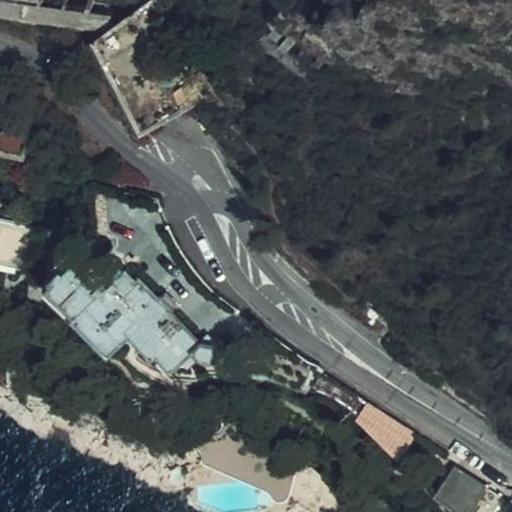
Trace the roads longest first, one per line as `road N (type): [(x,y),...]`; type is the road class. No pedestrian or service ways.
road 1 (residential): [(0,44),(73,83),(191,208)]
road 2 (residential): [(303,322),(511,462)]
road 3 (residential): [(303,322),(229,205),(191,208)]
road 4 (residential): [(191,208),(251,298),(303,322)]
road 5 (unknown): [(511,416),(387,379)]
